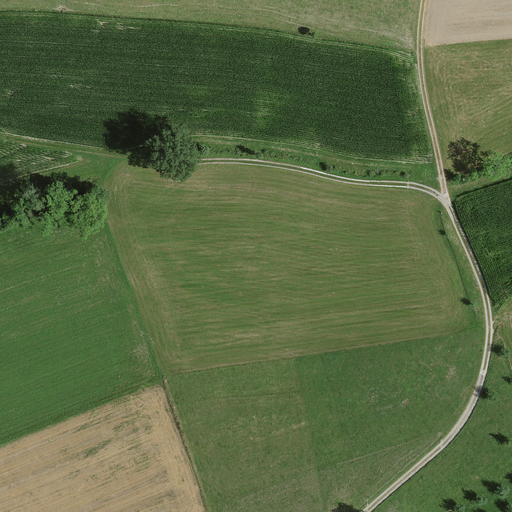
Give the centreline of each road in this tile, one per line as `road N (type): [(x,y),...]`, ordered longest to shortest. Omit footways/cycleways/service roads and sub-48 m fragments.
road 1 (track): [(367,511),(465,419),(486,358),(483,289),(447,205),(421,83),(423,0)]
road 2 (track): [(0,135),(405,185),(447,205)]
